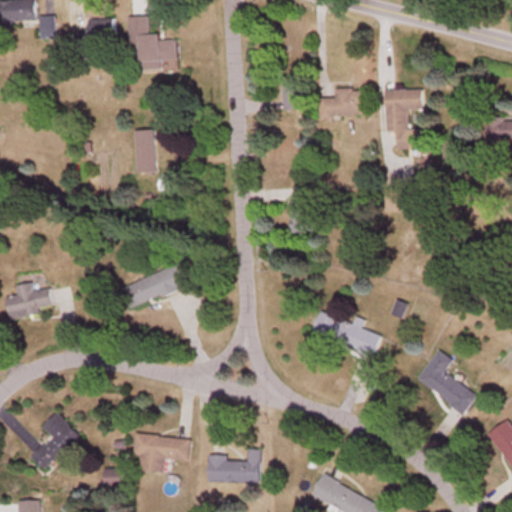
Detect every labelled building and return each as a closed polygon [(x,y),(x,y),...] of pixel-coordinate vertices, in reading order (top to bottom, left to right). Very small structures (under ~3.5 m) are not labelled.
[(40,25),(40,3),(2,3),(2,25),(40,25)] [(44,20),(44,40),(58,40),(58,20),(44,20)] [(118,43),(118,23),(93,23),(93,43),(118,43)] [(164,70),(164,37),(143,37),(143,70),(164,70)] [(286,80),(286,112),(307,112),(307,80),(286,80)] [(369,119),(369,92),(339,92),(339,101),(323,101),(324,120),(369,119)] [(429,131),(411,131),(411,113),(426,113),(426,92),(389,93),(390,135),(401,135),(401,152),(429,152),(429,131)] [(511,145),(511,122),(489,123),(489,145),(511,145)] [(449,141),(449,164),(470,164),(470,141),(449,141)] [(294,235),(316,235),(315,188),(293,188),(294,235)] [(196,287),(189,266),(128,287),(135,309),(196,287)] [(56,308),(54,291),(37,294),(36,285),(19,288),(21,298),(8,300),(11,322),(44,317),(43,310),(56,308)] [(377,360),(385,338),(366,331),(369,322),(359,319),(357,325),(332,316),(324,340),(377,360)] [(511,351),(501,365),(511,374),(511,351)] [(449,375),(457,363),(442,352),(420,384),(468,417),(481,397),(449,375)] [(69,453),(84,439),(60,414),(45,428),(56,439),(35,459),(48,473),(57,464),(64,471),(75,460),(69,453)] [(511,420),(491,434),(511,465),(511,420)] [(194,441),(139,436),(137,457),(145,458),(144,473),(167,475),(168,461),(192,463),(194,441)] [(251,463),(230,463),(230,457),(212,457),(211,485),(263,485),(264,452),(251,451),(251,463)] [(346,511),(388,511),(390,508),(324,478),(315,498),(346,511)]
